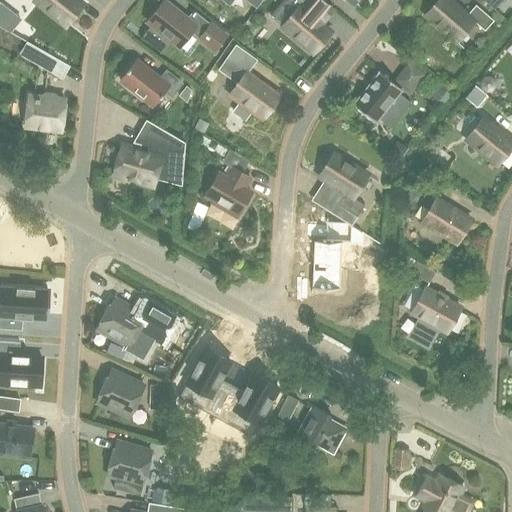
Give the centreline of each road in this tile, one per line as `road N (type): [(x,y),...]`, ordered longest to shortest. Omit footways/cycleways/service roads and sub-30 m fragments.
road 1 (residential): [(398,0),(313,107),(290,161),(276,328)]
road 2 (residential): [(76,214),(66,418),(76,511)]
road 3 (residential): [(473,431),(489,383),(511,200)]
road 4 (residential): [(276,328),(76,214)]
road 5 (residential): [(124,0),(96,46),(76,214)]
road 6 (residential): [(390,391),(276,328)]
road 7 (residential): [(375,511),(377,426),(390,391)]
